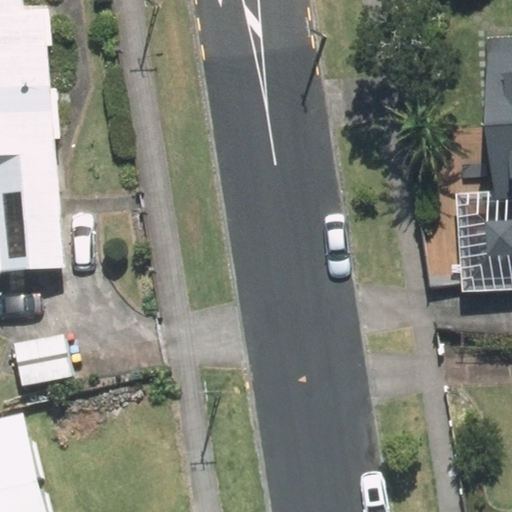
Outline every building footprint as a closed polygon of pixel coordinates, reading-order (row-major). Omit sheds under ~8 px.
[(35,0),(0,0),(0,276),(74,271),(56,16),(37,17),(35,0)] [(511,42),(491,42),(488,202),(462,201),(460,298),(511,298),(511,42)] [(76,335),(24,342),(30,384),(83,377),(76,335)] [(0,511),(55,511),(33,413),(0,420),(0,511)] [(177,511),(171,426),(136,429),(142,511),(177,511)]
